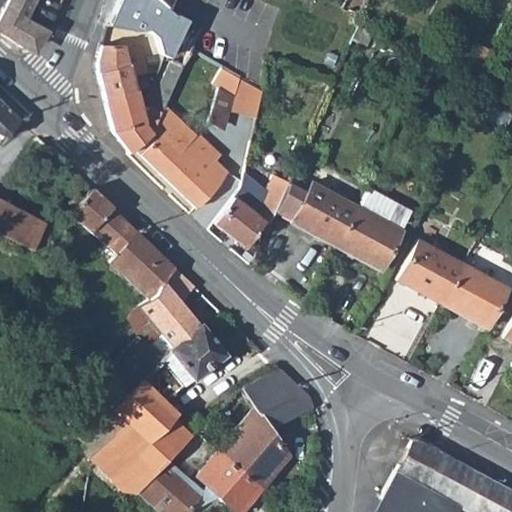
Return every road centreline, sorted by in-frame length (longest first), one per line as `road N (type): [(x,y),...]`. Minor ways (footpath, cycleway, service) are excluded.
road 1 (tertiary): [(358,396),(39,99)]
road 2 (tertiary): [(511,457),(407,405),(358,396)]
